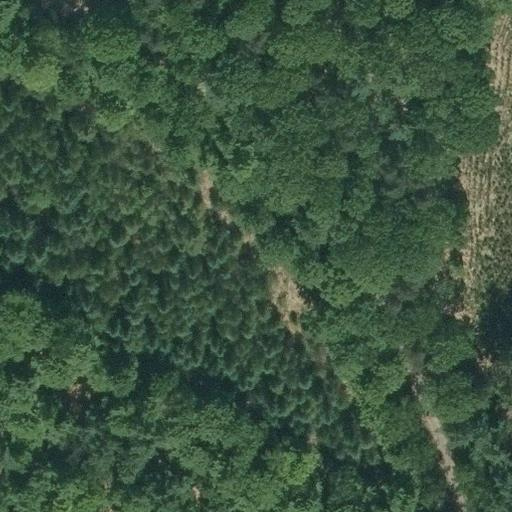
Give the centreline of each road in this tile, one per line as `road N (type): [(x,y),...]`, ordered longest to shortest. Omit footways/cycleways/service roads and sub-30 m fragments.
road 1 (track): [(434,417),(306,180),(237,108),(152,54)]
road 2 (track): [(434,417),(436,219),(446,117),(473,0)]
road 3 (track): [(152,54),(350,19),(393,0)]
road 4 (track): [(152,54),(42,0)]
